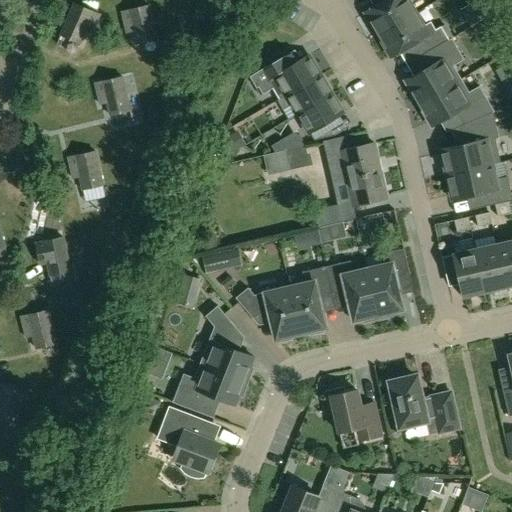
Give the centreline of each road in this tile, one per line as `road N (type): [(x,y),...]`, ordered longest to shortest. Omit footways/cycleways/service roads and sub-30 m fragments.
road 1 (residential): [(448,335),(406,124),(325,0)]
road 2 (residential): [(243,511),(248,473),(286,385),(309,369),(448,335)]
road 3 (residential): [(42,0),(0,124)]
